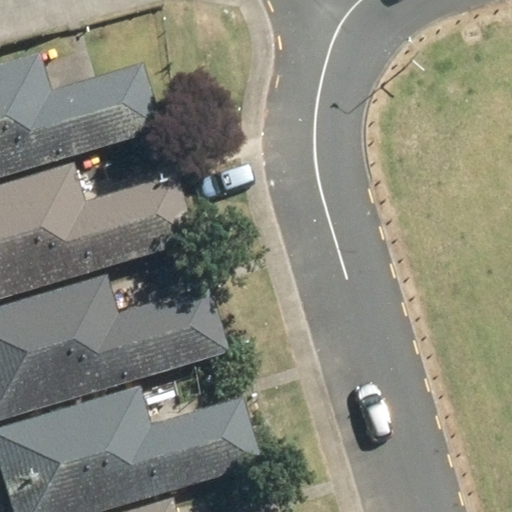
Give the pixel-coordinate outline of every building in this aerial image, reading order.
[(162,141),(142,74),(47,102),(35,62),(0,72),(0,189),(68,169),(162,141)] [(195,250),(173,177),(79,206),(68,169),(0,189),(0,309),(103,278),(195,250)] [(229,363),(207,289),(115,317),(103,278),(0,309),(0,431),(142,389),(195,373),(229,363)] [(142,389),(0,431),(0,502),(2,511),(124,511),(164,500),(262,471),(241,402),(207,412),(195,373),(142,389)] [(273,511),(271,504),(243,511),(167,511),(164,500),(124,511),(273,511)]
